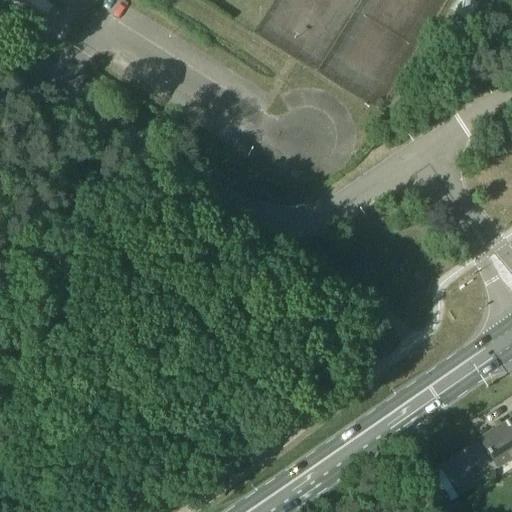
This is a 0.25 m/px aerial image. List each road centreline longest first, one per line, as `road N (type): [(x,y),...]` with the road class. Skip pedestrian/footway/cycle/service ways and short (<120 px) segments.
road 1 (unclassified): [(425,153),(321,216),(260,220),(0,70)]
road 2 (primary): [(258,511),(511,338)]
